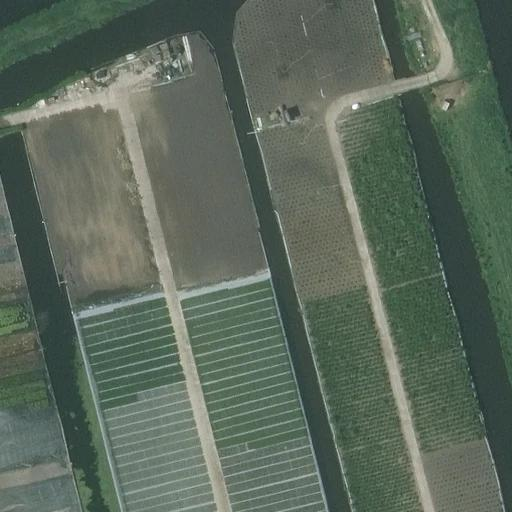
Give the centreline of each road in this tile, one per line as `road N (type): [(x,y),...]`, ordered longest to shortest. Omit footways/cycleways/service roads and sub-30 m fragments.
road 1 (track): [(426,511),(328,126),(340,102),(443,68),(424,0)]
road 2 (track): [(216,511),(119,113)]
